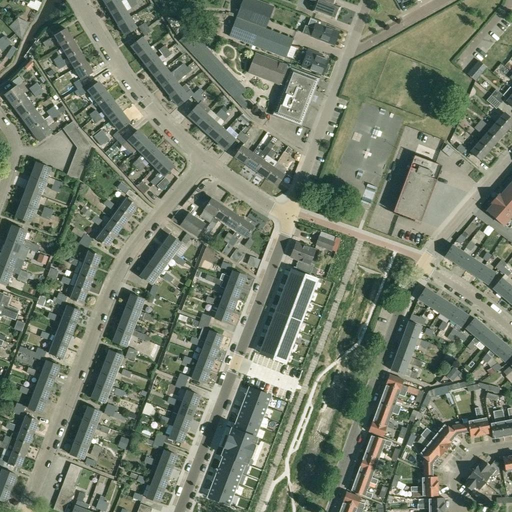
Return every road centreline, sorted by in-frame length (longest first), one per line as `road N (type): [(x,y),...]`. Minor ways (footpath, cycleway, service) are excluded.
road 1 (residential): [(32,511),(115,280),(205,160)]
road 2 (residential): [(177,511),(288,215)]
road 3 (residential): [(321,511),(406,292),(425,273)]
road 4 (residential): [(205,160),(145,102),(78,0)]
road 5 (residential): [(288,215),(347,54)]
road 6 (residential): [(425,273),(430,252),(511,157)]
